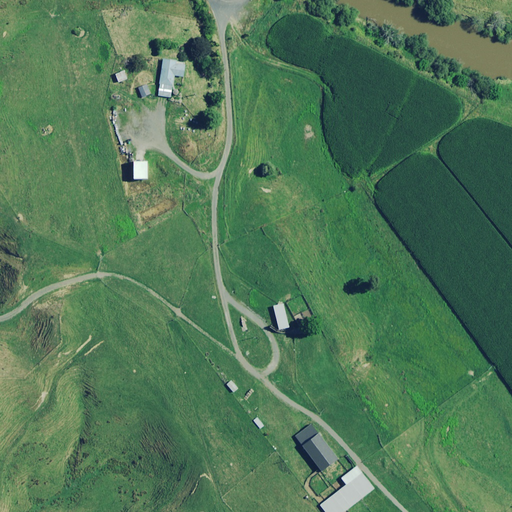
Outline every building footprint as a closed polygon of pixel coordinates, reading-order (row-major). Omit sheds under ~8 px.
[(184,62),(162,59),(157,96),(171,98),(174,75),(182,77),(184,62)] [(127,79),(123,71),(114,74),(118,82),(127,79)] [(150,94),(146,85),(137,88),(141,97),(150,94)] [(138,127),(133,107),(113,111),(117,131),(138,127)] [(146,179),(146,162),(133,162),(133,179),(146,179)] [(288,327),(282,304),(272,307),(278,330),(288,327)] [(231,379),(225,384),(231,392),(237,387),(231,379)] [(257,417),(253,420),(259,429),(263,425),(257,417)] [(337,459),(311,424),(294,437),(321,472),(337,459)] [(343,511),(373,488),(356,466),(340,478),(346,485),(320,505),(324,511),(343,511)]
